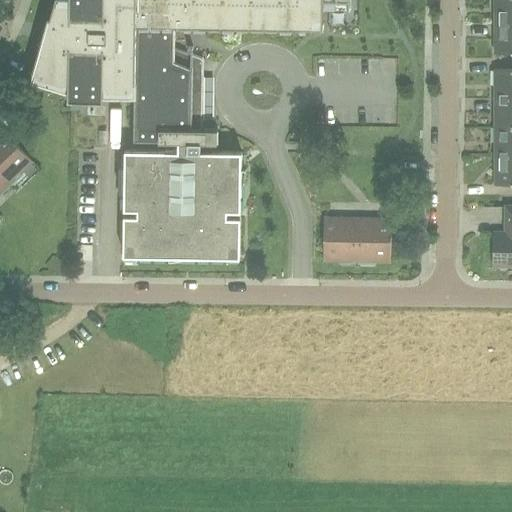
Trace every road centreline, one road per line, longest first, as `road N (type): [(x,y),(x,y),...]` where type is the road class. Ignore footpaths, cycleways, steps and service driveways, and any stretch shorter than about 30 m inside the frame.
road 1 (residential): [(444,298),(0,292)]
road 2 (residential): [(444,298),(453,0)]
